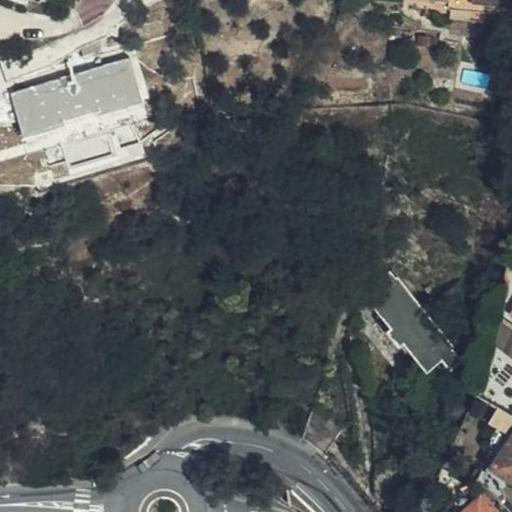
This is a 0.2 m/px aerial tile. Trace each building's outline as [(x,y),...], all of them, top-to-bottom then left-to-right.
[(39,0),(39,2),(72,13),(76,0),(39,0)] [(191,0),(192,12),(206,11),(205,0),(191,0)] [(511,0),(443,0),(449,1),(448,11),(472,12),(472,7),(511,9),(511,0)] [(511,15),(511,9),(472,7),(472,12),(511,15)] [(424,207),(425,192),(392,194),(391,204),(424,207)] [(387,272),(388,265),(376,259),(372,267),(380,273),(387,272)] [(461,360),(390,272),(375,286),(381,292),(370,301),(381,316),(376,320),(409,363),(415,358),(426,371),(436,363),(446,374),(461,360)] [(478,396),(505,414),(511,400),(501,376),(511,365),(511,358),(491,345),(478,396)] [(313,416),(305,441),(351,478),(374,457),(347,427),(344,429),(313,416)] [(511,443),(494,470),(510,482),(511,480),(511,443)] [(465,511),(495,511),(494,511),(494,509),(484,497),(465,511)]
